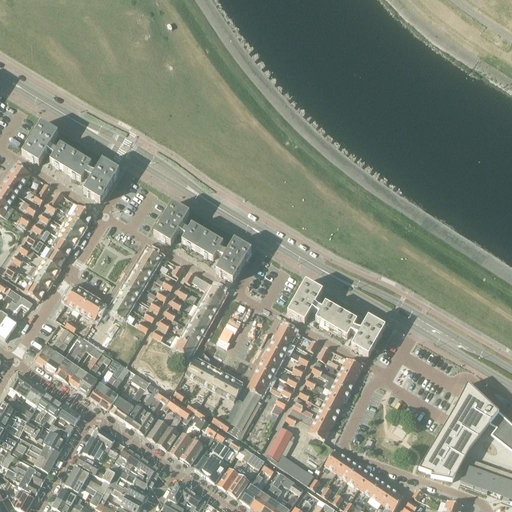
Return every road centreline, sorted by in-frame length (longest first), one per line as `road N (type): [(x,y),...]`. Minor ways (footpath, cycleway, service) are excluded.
road 1 (residential): [(231,291),(194,357),(242,384),(277,318)]
road 2 (tertiary): [(420,323),(267,237)]
road 3 (tertiary): [(140,157),(4,78)]
road 4 (tertiary): [(267,237),(140,157)]
road 5 (residential): [(401,354),(454,384),(474,381),(511,417)]
road 6 (residential): [(349,455),(470,497)]
road 7 (residential): [(386,376),(277,318)]
